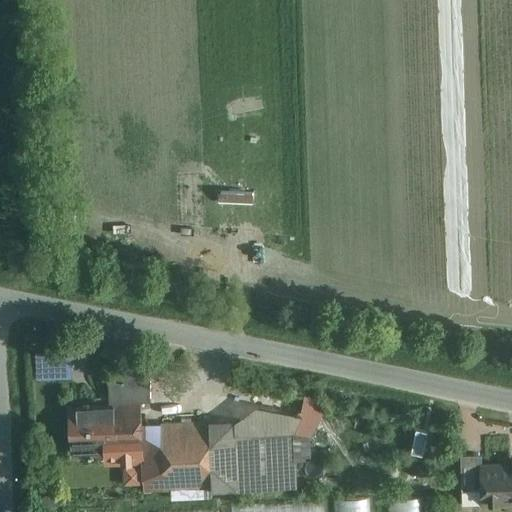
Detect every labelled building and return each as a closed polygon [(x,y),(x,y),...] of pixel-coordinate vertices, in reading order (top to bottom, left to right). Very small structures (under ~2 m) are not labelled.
[(39,378),(76,376),(75,347),(38,348),(39,378)] [(111,353),(110,402),(141,398),(145,398),(145,360),(111,353)] [(72,408),(73,449),(107,448),(108,463),(143,461),(141,405),(72,408)] [(314,413),(143,420),(147,494),(301,488),(300,462),(314,453),(314,413)] [(483,499),(482,460),(481,453),(461,454),(462,500),(483,499)] [(511,459),(482,460),(483,499),(511,498),(511,459)] [(338,511),(372,511),(371,495),(338,497),(338,511)] [(392,495),(391,511),(425,511),(425,495),(392,495)] [(329,511),(328,500),(234,505),(233,511),(329,511)]
